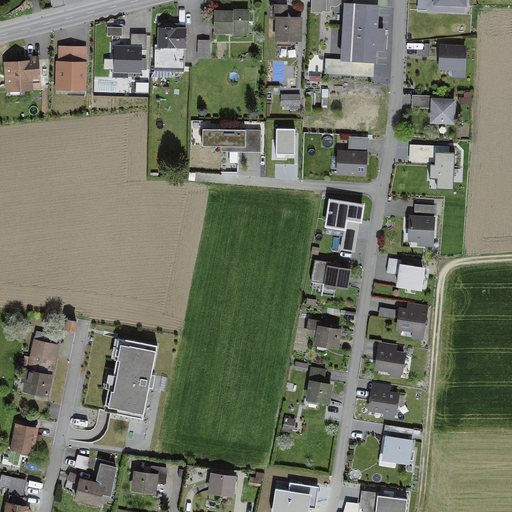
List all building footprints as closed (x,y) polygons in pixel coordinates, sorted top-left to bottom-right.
[(342,0),(312,0),(312,13),(343,13),(342,0)] [(385,0),(355,0),(355,5),(351,59),(351,60),(373,61),(376,6),(385,7),(385,0)] [(298,39),(298,20),(285,19),(285,7),(275,7),(275,20),(277,20),(276,46),(288,46),(288,39),(298,39)] [(231,12),(214,12),(214,32),(231,33),(232,30),(247,30),(247,11),(231,11),(231,12)] [(176,29),(176,25),(170,25),(170,29),(168,29),(168,25),(159,25),(158,46),(155,46),(155,66),(181,67),(182,47),(184,47),(184,30),(176,29)] [(121,37),(121,28),(106,27),(106,36),(121,37)] [(145,50),(145,35),(133,35),(133,49),(118,49),(118,69),(112,69),(111,77),(127,78),(127,70),(139,70),(139,69),(145,70),(145,60),(139,59),(140,50),(145,50)] [(208,56),(208,41),(198,41),(198,56),(208,56)] [(463,69),(464,48),(440,47),(439,68),(463,69)] [(350,75),(351,60),(325,59),(324,74),(350,75)] [(8,89),(40,86),(38,60),(28,61),(29,63),(6,65),(8,89)] [(83,89),(85,66),(58,65),(57,88),(83,89)] [(281,110),(298,109),(298,95),(282,95),(281,110)] [(432,100),(432,97),(426,96),(426,104),(431,104),(431,121),(452,122),(453,101),(432,100)] [(294,129),(276,129),(276,154),(294,154),(294,129)] [(260,133),(198,132),(198,145),(219,146),(219,151),(260,152),(260,133)] [(338,173),(363,174),(364,154),(339,153),(338,173)] [(454,155),(435,154),(434,166),(430,165),(429,179),(438,180),(437,190),(452,191),(454,155)] [(346,228),(348,219),(361,221),(363,205),(331,200),(327,225),(346,228)] [(409,239),(431,240),(432,219),(410,218),(409,239)] [(348,270),(337,268),(338,264),(314,260),(310,282),(345,287),(348,270)] [(419,292),(422,270),(397,266),(394,289),(419,292)] [(422,332),(425,313),(399,309),(397,328),(422,332)] [(65,329),(74,331),(75,322),(66,320),(65,329)] [(316,344),(336,347),(338,330),(327,328),(328,324),(309,321),(306,334),(317,336),(316,344)] [(155,345),(96,334),(81,406),(142,418),(155,345)] [(47,375),(52,356),(42,354),(43,352),(32,349),(29,363),(32,364),(31,371),(24,370),(21,381),(26,382),(24,390),(45,395),(49,375),(47,375)] [(400,373),(403,354),(378,350),(375,369),(390,371),(389,376),(399,377),(399,372),(400,373)] [(323,380),(325,370),(310,368),(308,377),(311,378),(311,382),(310,382),(307,399),(327,402),(329,385),(318,383),(319,379),(323,380)] [(395,419),(398,396),(370,392),(367,416),(395,419)] [(282,430),(290,432),(292,420),(284,418),(282,430)] [(35,429),(16,425),(12,447),(20,449),(19,452),(5,449),(2,463),(16,466),(19,455),(29,457),(35,429)] [(412,442),(384,438),(381,460),(409,463),(412,442)] [(87,459),(76,457),(74,467),(85,470),(87,459)] [(115,470),(101,466),(99,475),(96,474),(95,480),(100,483),(100,484),(79,479),(75,498),(98,504),(100,494),(110,496),(115,470)] [(154,478),(164,479),(165,468),(151,467),(150,474),(135,472),(133,489),(152,492),(154,478)] [(209,492),(231,495),(233,477),(212,474),(209,492)] [(20,497),(24,480),(12,478),(7,503),(6,502),(4,511),(29,511),(30,510),(26,509),(26,506),(21,505),(22,497),(20,497)] [(276,489),(272,511),(308,511),(309,508),(315,509),(319,487),(291,483),(289,491),(276,489)] [(406,511),(408,499),(378,495),(376,511),(406,511)]
